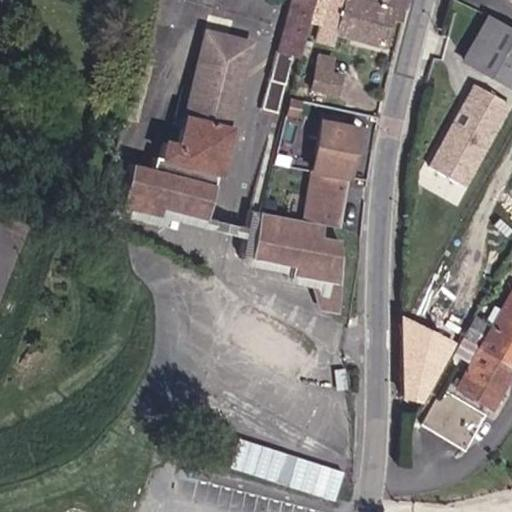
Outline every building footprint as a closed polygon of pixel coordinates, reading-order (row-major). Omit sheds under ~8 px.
[(153,0),(149,18),(171,24),(177,0),(289,0),(261,108),(274,112),(289,56),(298,59),(313,0),(153,0)] [(327,0),(316,39),(331,44),(334,32),(382,47),(389,18),(399,20),(403,0),(327,0)] [(511,29),(486,15),(460,61),(511,89),(511,29)] [(207,217),(246,44),(203,32),(173,145),(162,142),(156,159),(151,158),(148,169),(126,164),(114,214),(153,225),(157,225),(161,224),(166,219),(242,239),(239,255),(240,260),(241,262),(245,265),(283,272),(283,276),(284,279),(287,282),(314,287),(319,302),(321,305),(324,308),(327,308),(330,309),(333,307),(335,305),(337,301),(337,254),(335,254),(337,239),(318,235),(320,224),(299,220),(247,208),(243,225),(207,217)] [(331,59),(316,56),(308,89),(335,94),(339,76),(328,73),(331,59)] [(511,104),(511,103),(475,83),(430,163),(467,184),(511,104)] [(319,114),(299,220),(320,224),(334,227),(353,128),(338,125),(339,118),(319,114)] [(511,247),(499,270),(508,274),(511,267),(511,247)] [(489,408),(511,367),(511,287),(489,328),(483,337),(465,326),(451,351),(469,361),(454,387),(489,408)] [(316,345),(242,304),(223,338),(298,380),(316,345)] [(483,337),(489,328),(471,317),(465,326),(483,337)] [(417,400),(449,342),(402,319),(399,324),(398,324),(398,325),(399,325),(400,395),(402,395),(414,399),(417,400)] [(462,451),(484,416),(440,389),(418,425),(462,451)] [(412,410),(414,399),(402,395),(399,407),(412,410)] [(227,465),(339,499),(348,469),(236,435),(227,465)]
